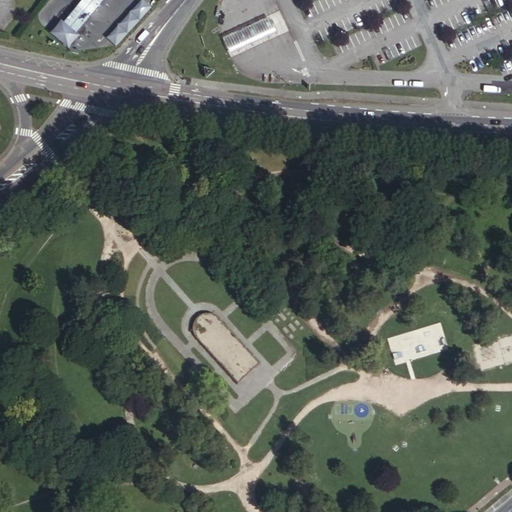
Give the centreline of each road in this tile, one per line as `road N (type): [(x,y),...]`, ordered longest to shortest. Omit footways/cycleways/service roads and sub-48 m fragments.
road 1 (tertiary): [(511,131),(289,112),(116,86)]
road 2 (residential): [(116,86),(0,185)]
